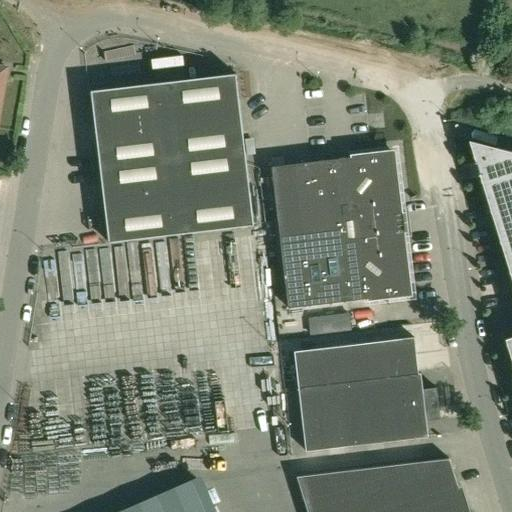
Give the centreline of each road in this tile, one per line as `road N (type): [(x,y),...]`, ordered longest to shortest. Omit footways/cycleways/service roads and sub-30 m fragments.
road 1 (unclassified): [(511,492),(478,387),(422,96),(386,76),(238,40),(150,22),(62,18)]
road 2 (unclassified): [(0,374),(47,69),(62,18)]
